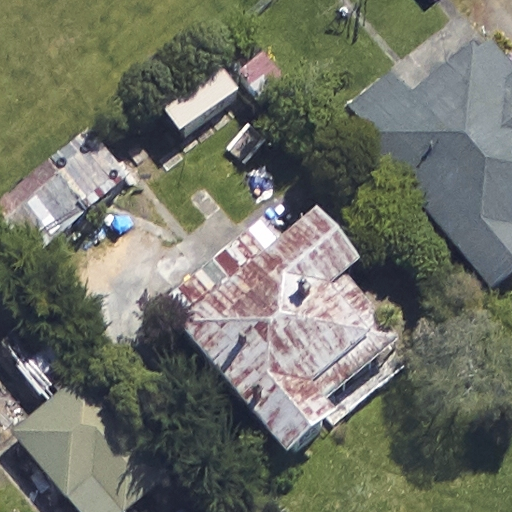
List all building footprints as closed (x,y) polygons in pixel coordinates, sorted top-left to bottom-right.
[(511,279),(511,73),(496,54),(416,118),(390,86),(347,120),(489,298),(511,279)] [(129,189),(93,142),(22,199),(58,245),(129,189)] [(365,279),(320,225),(283,256),(265,234),(166,317),(289,466),(410,367),(349,293),(365,279)] [(135,511),(169,481),(84,390),(21,448),(79,511),(135,511)] [(198,511),(182,489),(152,511),(198,511)]
